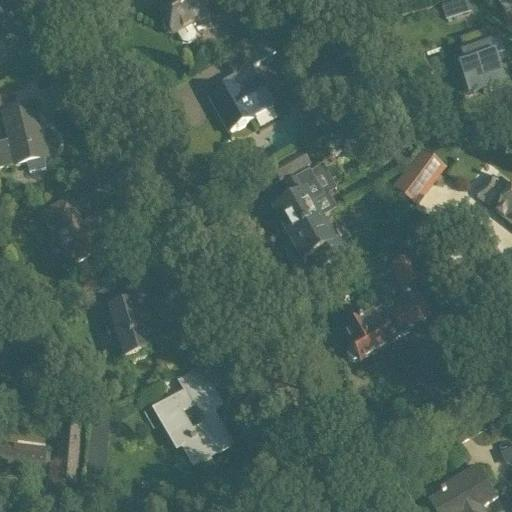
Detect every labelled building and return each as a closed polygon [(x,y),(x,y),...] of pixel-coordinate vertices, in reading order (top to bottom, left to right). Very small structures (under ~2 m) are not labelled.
[(177,0),(159,11),(165,22),(164,26),(168,32),(172,32),(173,35),(177,34),(183,44),(188,45),(195,41),(196,36),(190,26),(205,17),(200,8),(214,0),(177,0)] [(351,12),(355,0),(334,0),(333,5),(351,12)] [(469,14),(465,2),(442,10),(446,21),(469,14)] [(466,68),(460,70),(464,80),(463,80),(465,86),(465,85),(469,96),(472,95),(473,95),(483,92),(484,96),(490,94),(511,88),(504,69),(499,71),(495,60),(502,58),(498,45),(492,46),(487,32),(467,39),(461,41),(464,52),(465,55),(462,56),(466,68)] [(209,102),(210,103),(211,102),(219,116),(218,117),(218,118),(224,115),(233,131),(227,135),(228,136),(235,131),(239,133),(246,129),(247,125),(265,115),(265,114),(273,110),(260,85),(265,83),(259,73),(256,75),(252,68),(276,55),(265,36),(224,59),(234,78),(220,86),(220,88),(221,87),(225,93),(209,102)] [(0,144),(0,170),(15,167),(26,165),(29,175),(45,171),(43,161),(46,160),(39,129),(34,130),(29,109),(3,115),(9,142),(0,144)] [(401,173),(412,167),(405,154),(394,161),(401,173)] [(273,171),(280,184),(309,168),(302,155),(273,171)] [(412,168),(432,184),(443,171),(422,155),(412,168)] [(342,174),(336,163),(324,170),(323,167),(286,188),(295,202),(275,214),(281,226),(280,229),(284,236),(287,236),(289,239),(336,211),(334,208),(335,207),(330,199),(330,200),(327,196),(336,191),(330,181),(342,174)] [(496,213),(511,225),(511,191),(510,195),(492,181),(478,198),(496,212),(496,213)] [(42,218),(70,268),(115,243),(101,217),(82,228),(68,204),(42,218)] [(320,221),(289,239),(290,241),(289,244),(293,251),(296,251),(303,264),(314,257),(321,269),(344,256),(337,243),(333,245),(320,221)] [(385,265),(400,294),(417,285),(402,257),(385,265)] [(141,325),(151,321),(141,289),(118,296),(116,288),(103,293),(106,304),(119,300),(121,308),(109,312),(124,362),(150,354),(141,325)] [(347,352),(346,357),(349,361),(353,363),(359,362),(360,364),(391,346),(390,344),(403,337),(400,333),(407,329),(429,316),(420,301),(391,318),(388,320),(382,310),(349,328),(357,343),(350,347),(351,348),(347,352)] [(211,414),(220,409),(199,373),(179,384),(185,394),(155,412),(178,451),(183,448),(192,465),(217,451),(219,454),(230,448),(211,414)] [(87,431),(82,485),(101,486),(107,419),(87,431)] [(62,446),(57,501),(74,503),(79,447),(62,446)] [(0,477),(42,483),(46,453),(15,449),(14,453),(0,451),(0,477)] [(482,511),(481,509),(495,501),(477,469),(442,489),(443,492),(441,493),(442,495),(430,503),(435,511),(482,511)] [(511,486),(503,492),(511,507),(511,486)]
